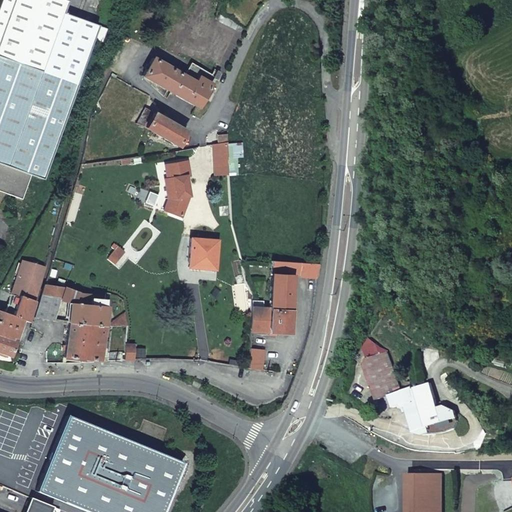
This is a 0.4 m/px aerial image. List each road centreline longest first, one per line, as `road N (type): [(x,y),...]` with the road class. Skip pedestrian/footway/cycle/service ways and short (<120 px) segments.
road 1 (secondary): [(287,456),(321,387),(339,315),(361,105)]
road 2 (secondary): [(336,162),(309,361),(270,446)]
road 3 (residential): [(136,158),(78,165),(11,385)]
road 4 (residential): [(11,385),(132,381),(173,390),(270,446)]
road 5 (track): [(291,410),(388,462),(511,461)]
road 6 (track): [(352,216),(408,197),(468,120),(511,113)]
road 7 (residential): [(202,137),(258,14),(281,0)]
